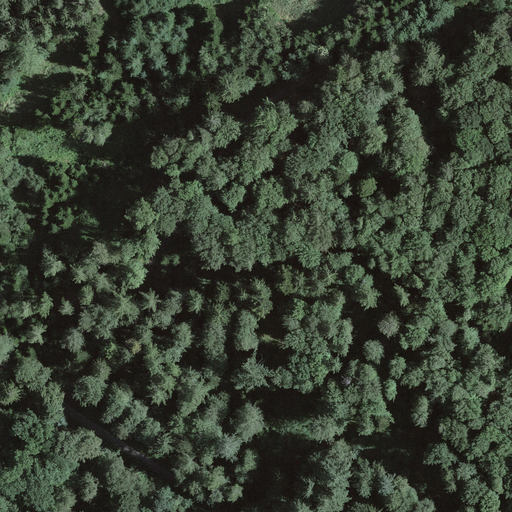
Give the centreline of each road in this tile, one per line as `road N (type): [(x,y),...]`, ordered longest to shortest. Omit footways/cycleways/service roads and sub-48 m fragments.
road 1 (track): [(511,12),(339,64),(275,93),(249,116),(57,403)]
road 2 (unclassified): [(209,511),(0,364)]
